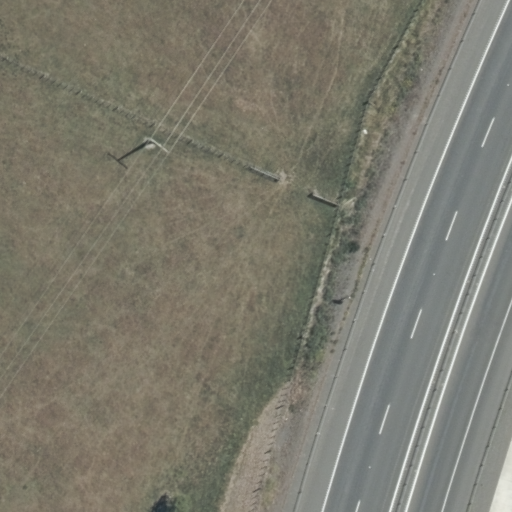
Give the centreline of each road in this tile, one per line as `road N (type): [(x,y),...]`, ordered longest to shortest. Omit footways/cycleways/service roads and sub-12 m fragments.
road 1 (trunk): [(358,511),(471,174),(511,76)]
road 2 (trunk): [(511,272),(428,511)]
